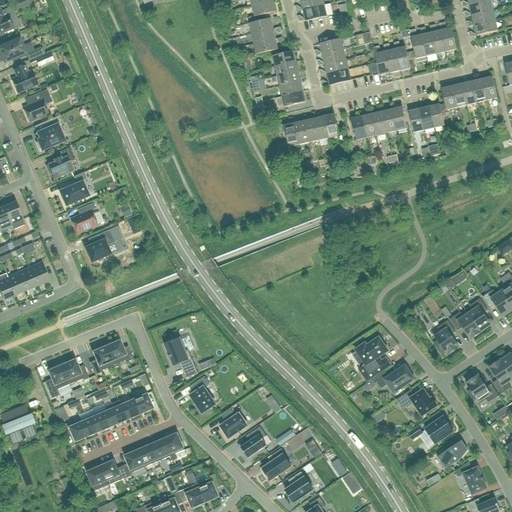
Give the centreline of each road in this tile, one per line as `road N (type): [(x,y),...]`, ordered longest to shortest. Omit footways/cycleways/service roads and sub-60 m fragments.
road 1 (secondary): [(68,0),(151,192),(189,259),(224,307),(344,431),(401,511)]
road 2 (residential): [(471,66),(323,105),(300,37)]
road 3 (residential): [(25,360),(127,320),(179,419)]
road 4 (residential): [(0,318),(73,282),(32,179)]
road 5 (residential): [(441,382),(510,491)]
road 6 (unclassified): [(397,196),(511,158)]
